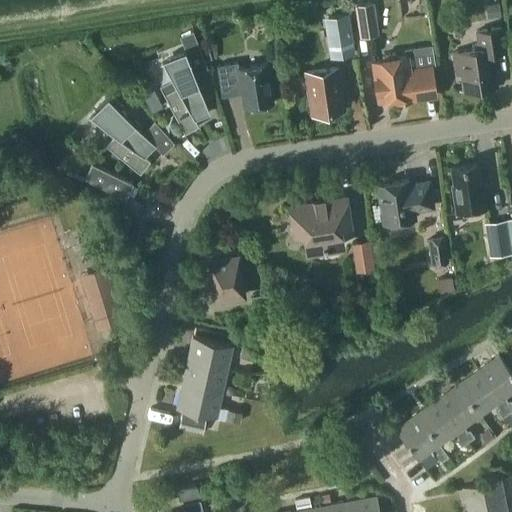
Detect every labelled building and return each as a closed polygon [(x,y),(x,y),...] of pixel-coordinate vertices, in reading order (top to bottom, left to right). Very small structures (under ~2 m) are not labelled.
[(378,33),(374,1),(355,4),(359,36),(378,33)] [(501,15),(500,2),(485,4),(486,17),(501,15)] [(354,52),(348,12),(323,17),(329,56),(354,52)] [(506,52),(503,27),(478,31),(480,44),(474,48),(453,51),(456,75),(460,74),(462,90),(496,85),(492,53),(506,52)] [(207,67),(198,44),(185,49),(186,51),(163,60),(177,86),(164,93),(184,132),(199,125),(194,115),(209,109),(194,72),(207,67)] [(405,54),(399,55),(395,51),(383,52),(379,58),(374,59),(376,76),(374,76),(376,90),(378,89),(380,98),(410,94),(411,98),(436,95),(431,65),(408,69),(405,54)] [(238,67),(237,61),(217,64),(221,96),(241,93),(243,106),(273,102),(267,62),(238,67)] [(342,107),(336,67),(307,72),(313,112),(342,107)] [(90,111),(108,126),(115,132),(106,144),(140,172),(150,160),(142,153),(153,142),(162,152),(174,141),(154,120),(143,130),(110,96),(108,94),(90,111)] [(133,182),(91,161),(84,176),(126,197),(133,182)] [(480,180),(477,162),(451,166),(454,184),(452,184),(456,212),(486,207),(482,180),(480,180)] [(409,184),(408,178),(378,183),(384,222),(414,218),(413,208),(432,205),(428,181),(409,184)] [(349,221),(345,195),(290,204),(294,230),(304,229),(308,250),(342,244),(339,223),(349,221)] [(489,256),(511,253),(511,252),(511,217),(484,222),(489,256)] [(448,261),(444,234),(427,237),(431,264),(448,261)] [(372,260),(369,239),(355,241),(351,241),(356,271),(374,268),(372,260)] [(243,295),(237,255),(209,260),(214,289),(220,288),(222,298),(243,295)] [(123,318),(107,266),(81,274),(97,327),(123,318)] [(454,288),(452,275),(438,278),(440,290),(454,288)] [(384,283),(388,309),(406,306),(405,297),(396,298),(393,282),(384,283)] [(265,306),(263,294),(250,296),(252,308),(265,306)] [(126,337),(122,324),(109,328),(113,341),(126,337)] [(187,358),(227,367),(232,344),(192,335),(187,358)] [(255,349),(242,346),(240,355),(253,359),(255,349)] [(511,371),(499,353),(478,367),(509,410),(511,407),(511,401),(510,398),(508,400),(505,395),(511,390),(511,371)] [(182,382),(221,391),(227,367),(187,358),(182,382)] [(478,367),(458,382),(480,413),(496,402),(499,406),(497,408),(502,415),(509,410),(478,367)] [(250,373),(236,370),(234,380),(248,383),(250,373)] [(221,391),(182,382),(176,406),(239,421),(241,411),(228,408),(218,406),(221,391)] [(458,382),(437,397),(468,440),(474,435),(469,428),(467,429),(464,425),(480,413),(458,382)] [(461,444),(468,440),(437,397),(417,411),(439,442),(455,431),(458,436),(456,437),(461,444)] [(448,454),(439,442),(417,411),(395,427),(418,458),(434,446),(438,450),(436,452),(441,459),(448,454)] [(205,418),(182,413),(179,426),(202,432),(205,418)] [(468,511),(471,511),(506,505),(501,478),(463,486),(468,511)] [(199,494),(196,483),(176,488),(179,499),(199,494)] [(349,499),(350,511),(378,511),(375,494),(349,499)] [(188,511),(203,509),(200,499),(184,503),(185,506),(157,511),(188,511)] [(322,504),(323,511),(350,511),(349,499),(322,504)]
